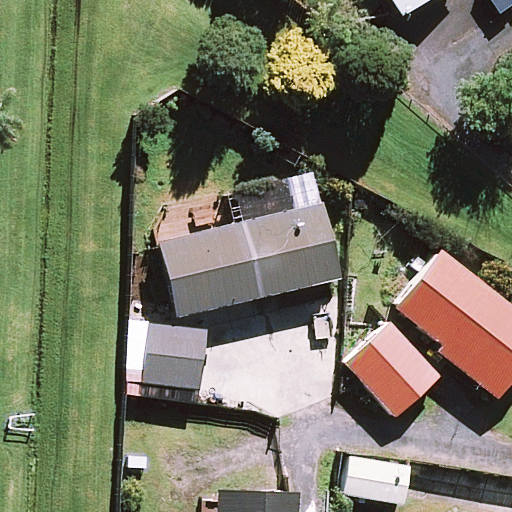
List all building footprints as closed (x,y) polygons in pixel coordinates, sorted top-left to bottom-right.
[(389,0),(402,19),(431,0),(389,0)] [(154,253),(172,327),(311,295),(293,220),(154,253)] [(511,387),(511,319),(435,259),(389,316),(439,356),(435,361),(495,409),(511,387)] [(148,333),(142,392),(197,398),(203,339),(148,333)] [(345,372),(394,426),(437,386),(388,333),(345,372)] [(163,416),(159,440),(201,446),(205,422),(163,416)] [(341,503),(394,511),(402,511),(409,472),(348,463),(341,503)] [(294,511),(295,502),(215,499),(214,511),(294,511)]
